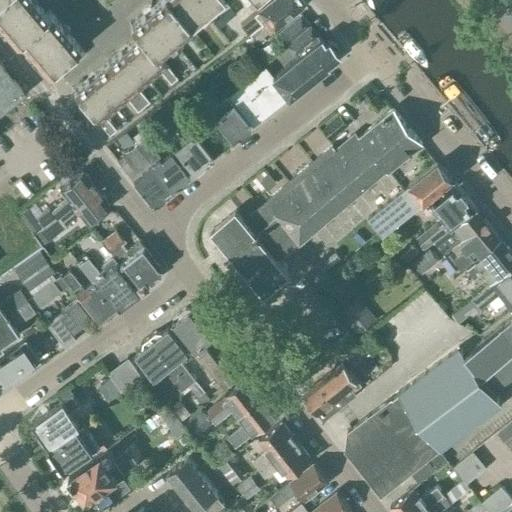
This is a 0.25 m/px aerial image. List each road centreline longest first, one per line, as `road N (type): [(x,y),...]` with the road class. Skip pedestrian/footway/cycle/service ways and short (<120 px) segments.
road 1 (residential): [(373,511),(181,279)]
road 2 (residential): [(157,233),(372,53)]
road 3 (residential): [(157,233),(0,41)]
road 4 (residential): [(0,414),(181,279)]
road 5 (residential): [(511,218),(372,53)]
